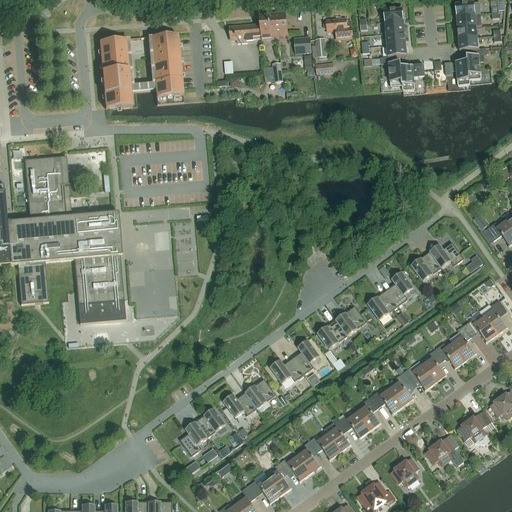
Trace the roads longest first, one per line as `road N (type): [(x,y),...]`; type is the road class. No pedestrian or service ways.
road 1 (residential): [(0,439),(28,479),(80,481),(441,214)]
road 2 (residential): [(296,511),(511,357)]
road 3 (residential): [(96,0),(115,12),(281,0)]
